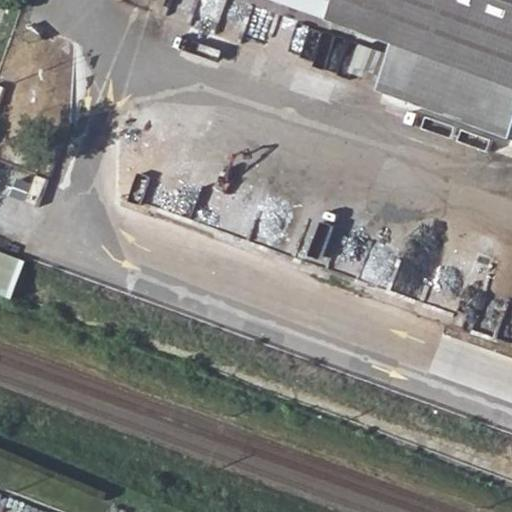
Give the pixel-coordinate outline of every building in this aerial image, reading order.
[(280,0),(338,20),(345,0),(280,0)] [(511,0),(345,0),(338,20),(403,44),(511,82),(511,0)] [(511,82),(403,44),(387,91),(511,135),(511,82)] [(141,212),(177,225),(190,191),(154,178),(141,212)] [(0,295),(8,299),(9,299),(24,258),(0,249),(0,295)]
